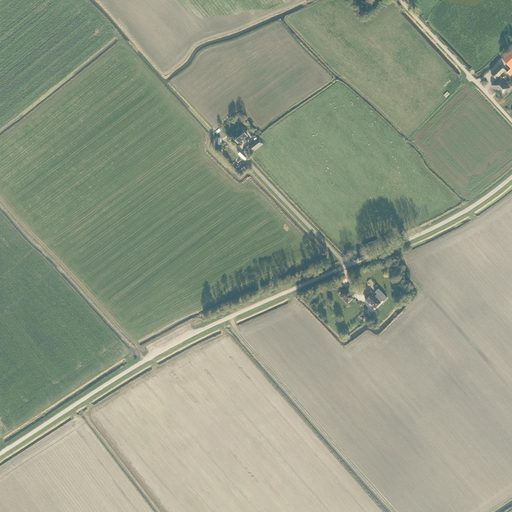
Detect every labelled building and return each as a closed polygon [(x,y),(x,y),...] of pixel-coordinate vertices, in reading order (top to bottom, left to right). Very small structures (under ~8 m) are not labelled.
[(511,73),(511,50),(502,59),(511,68),(507,72),(510,76),(511,73)] [(501,96),(510,87),(501,78),(502,78),(499,75),(505,70),(500,65),(492,74),(491,74),(496,79),(498,80),(492,86),(501,96)] [(242,128),(232,135),(238,143),(248,136),(242,128)] [(253,151),(263,144),(259,138),(249,145),(253,151)] [(348,303),(354,298),(346,289),(340,294),(348,303)] [(371,304),(375,308),(383,301),(387,298),(378,289),(374,292),(377,294),(375,296),(371,292),(365,298),(370,304),(371,304)]
